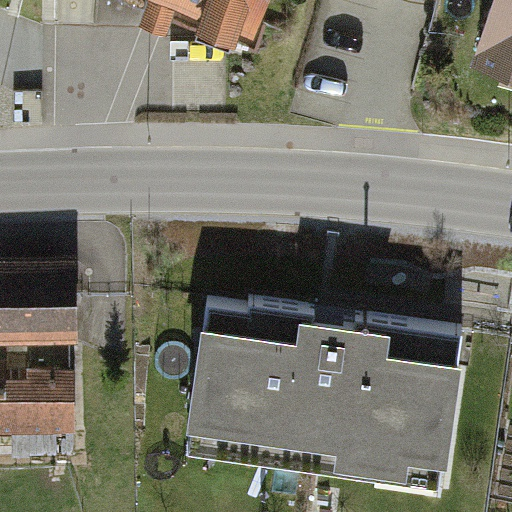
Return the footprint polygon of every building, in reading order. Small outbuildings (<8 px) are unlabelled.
[(154,0),(143,30),(171,40),(182,9),(213,20),(207,35),(257,53),(276,0),(154,0)] [(511,0),(498,0),(479,76),(511,84),(511,0)] [(81,252),(0,253),(0,334),(83,333),(81,252)] [(255,309),(207,303),(187,459),(455,493),(476,329),(256,301),(255,309)] [(0,372),(0,463),(80,461),(78,371),(0,372)]
